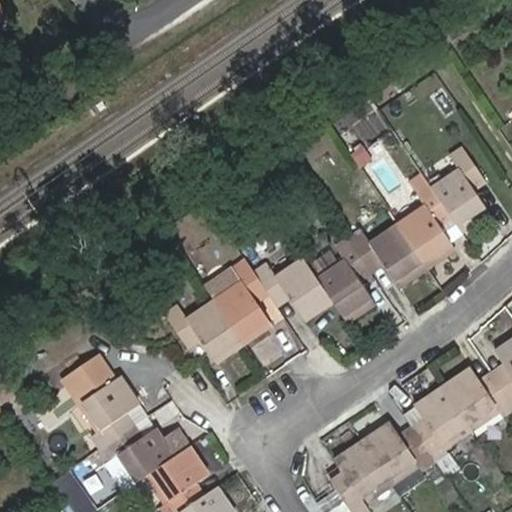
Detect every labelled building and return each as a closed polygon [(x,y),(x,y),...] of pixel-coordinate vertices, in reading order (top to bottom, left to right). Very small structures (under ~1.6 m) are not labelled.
[(0,131),(23,115),(14,101),(0,110),(0,131)] [(489,214),(474,191),(487,182),(464,149),(451,158),(459,172),(432,190),(453,219),(462,233),(489,214)] [(425,263),(451,245),(439,228),(453,219),(432,190),(430,186),(417,195),(425,208),(399,226),(425,263)] [(385,265),(397,282),(425,263),(399,226),(371,244),(362,233),(351,240),(374,274),(385,265)] [(347,323),(375,304),(361,282),(374,274),(351,240),(338,249),(346,262),(318,281),(333,303),(347,323)] [(234,270),(242,283),(215,302),(241,340),(269,320),(258,303),(270,295),(255,274),(247,261),(234,270)] [(291,300),(306,322),(333,303),(318,281),(304,261),(277,279),(268,266),(255,274),(270,295),(279,308),(291,300)] [(191,350),(202,341),(214,358),(241,340),(215,302),(188,320),(179,307),(168,315),(191,350)] [(273,325),(269,320),(241,340),(244,345),(273,325)] [(214,358),(218,363),(244,345),(241,340),(214,358)] [(511,341),(496,353),(505,366),(494,374),(511,399),(511,341)] [(505,416),(511,411),(511,399),(494,374),(482,382),(472,369),(444,388),(474,432),(503,412),(505,416)] [(137,425),(128,412),(138,405),(119,378),(84,402),(102,430),(93,436),(102,449),(137,425)] [(446,451),(474,432),(444,388),(417,407),(425,420),(414,428),(437,462),(448,454),(446,451)] [(423,471),(437,462),(414,428),(400,437),(391,424),(365,442),(395,486),(422,468),(423,471)] [(120,455),(140,483),(155,473),(190,448),(178,432),(164,442),(156,431),(146,438),(137,425),(102,449),(110,461),(120,455)] [(370,511),(372,511),(369,504),(395,486),(365,442),(338,461),(345,472),(332,482),(352,511),(370,511)] [(183,511),(205,497),(196,484),(209,476),(190,448),(155,473),(173,501),(162,508),(165,511),(183,511)] [(83,511),(93,511),(100,509),(77,470),(63,478),(83,511)] [(235,511),(219,487),(205,497),(183,511),(235,511)]
